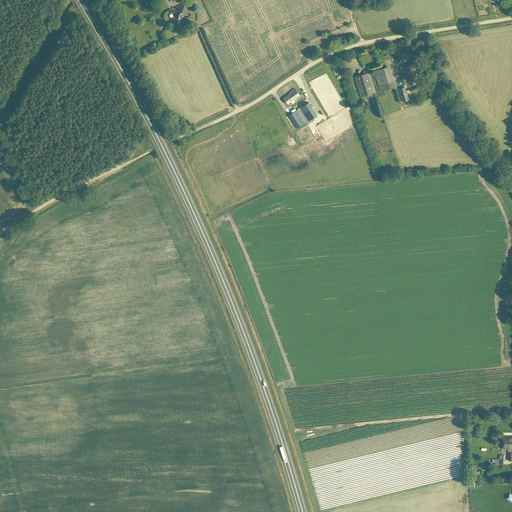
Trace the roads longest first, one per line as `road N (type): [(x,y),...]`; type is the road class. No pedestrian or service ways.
road 1 (trunk): [(301,511),(213,251),(81,0)]
road 2 (unclassified): [(213,122),(359,44),(511,18)]
road 3 (unclassified): [(0,235),(121,166)]
